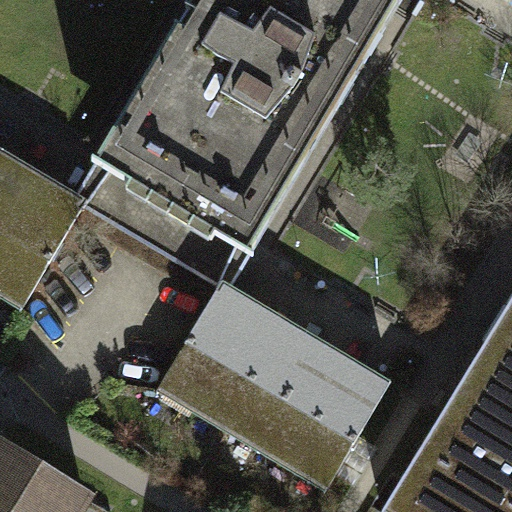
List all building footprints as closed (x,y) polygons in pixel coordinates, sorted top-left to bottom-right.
[(392,0),(185,0),(179,11),(192,18),(181,37),(169,31),(89,167),(104,176),(243,256),(392,0)] [(0,190),(14,167),(0,157),(0,190)] [(0,190),(0,269),(49,186),(31,176),(14,167),(0,190)] [(68,198),(49,186),(0,269),(0,290),(25,308),(85,208),(68,198)] [(157,387),(191,407),(251,306),(230,294),(218,286),(157,387)] [(511,511),(511,304),(385,509),(389,511),(511,511)] [(191,407),(227,426),(288,328),(268,316),(251,306),(191,407)] [(227,426),(260,445),(318,348),(304,338),(288,328),(227,426)] [(260,445),(295,465),(353,367),(331,355),(318,348),(260,445)] [(369,376),(353,367),(295,465),(329,489),(389,388),(369,376)] [(379,452),(364,443),(345,473),(360,483),(379,452)] [(0,446),(0,511),(58,511),(73,489),(0,446)]
